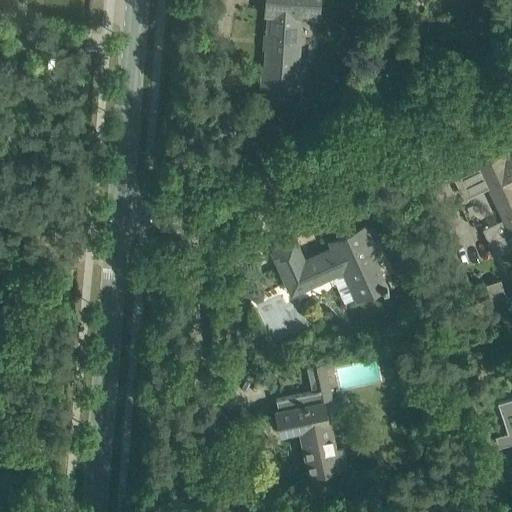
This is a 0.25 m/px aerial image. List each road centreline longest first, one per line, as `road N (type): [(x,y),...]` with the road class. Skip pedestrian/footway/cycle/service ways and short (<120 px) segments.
road 1 (unclassified): [(196,215),(511,69)]
road 2 (residential): [(267,511),(221,485),(210,461),(196,215)]
road 3 (tertiary): [(94,511),(118,216)]
road 4 (tertiary): [(118,216),(136,0)]
